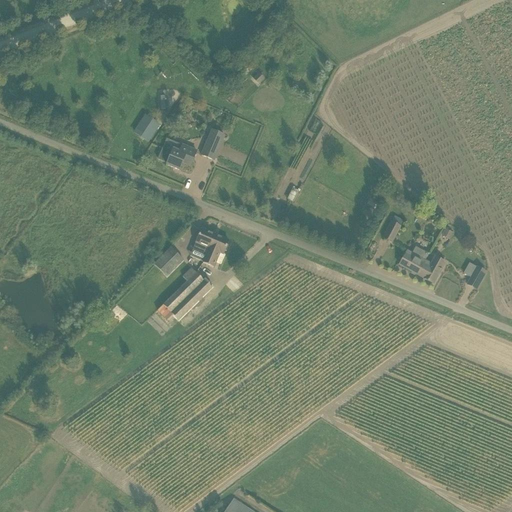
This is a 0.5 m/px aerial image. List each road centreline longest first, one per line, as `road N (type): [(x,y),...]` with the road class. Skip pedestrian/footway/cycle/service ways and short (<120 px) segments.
road 1 (unclassified): [(511,331),(0,121)]
road 2 (tertiary): [(0,51),(125,0)]
